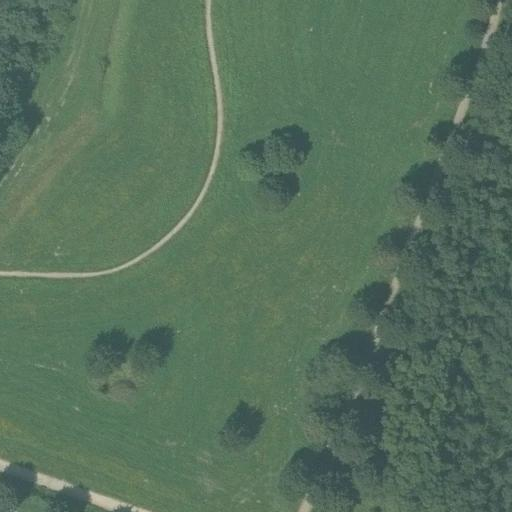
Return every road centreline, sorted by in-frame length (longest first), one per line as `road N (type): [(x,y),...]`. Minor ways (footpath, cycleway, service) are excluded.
road 1 (track): [(301,511),(498,0)]
road 2 (track): [(0,469),(123,511)]
